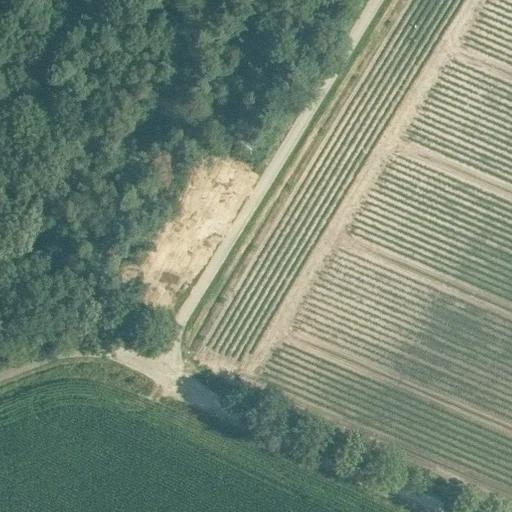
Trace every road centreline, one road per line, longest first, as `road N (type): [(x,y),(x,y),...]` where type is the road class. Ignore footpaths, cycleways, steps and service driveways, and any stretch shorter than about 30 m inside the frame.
road 1 (unclassified): [(0,376),(88,350),(153,366),(379,0)]
road 2 (track): [(450,511),(153,366)]
